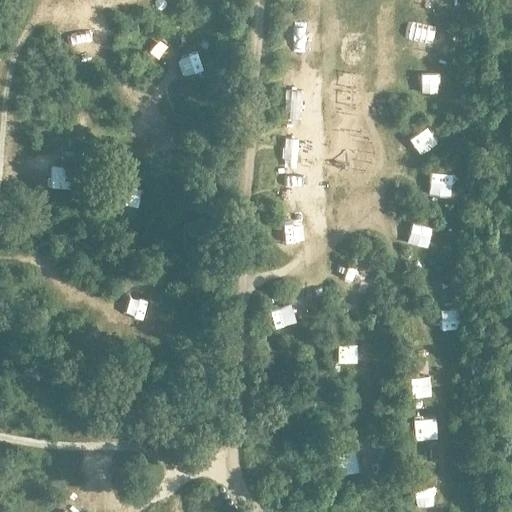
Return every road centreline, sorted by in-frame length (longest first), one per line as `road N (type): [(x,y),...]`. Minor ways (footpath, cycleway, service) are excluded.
road 1 (track): [(255,511),(227,468),(261,0)]
road 2 (track): [(227,468),(0,438)]
road 3 (track): [(0,207),(20,64)]
